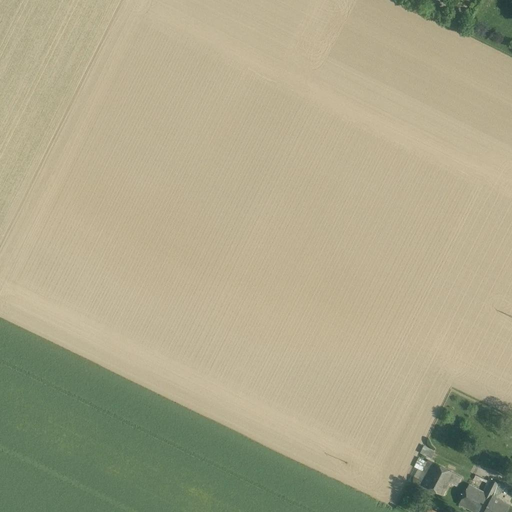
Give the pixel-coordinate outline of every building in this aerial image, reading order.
[(435,451),(424,446),(421,452),(431,458),(435,451)] [(419,479),(417,482),(423,485),(434,463),(428,460),(423,471),(419,479)] [(434,463),(423,485),(432,490),(443,495),(450,482),(454,473),(434,463)] [(461,476),(454,473),(450,482),(456,485),(461,476)] [(492,480),(488,488),(486,487),(485,490),(486,491),(485,493),(492,496),(493,493),(498,483),(492,480)] [(485,493),(469,484),(459,504),(475,511),(483,511),(492,496),(485,493)] [(432,490),(423,485),(421,488),(431,493),(432,490)] [(497,495),(493,493),(492,496),(483,511),(505,511),(509,505),(496,498),(497,495)]
